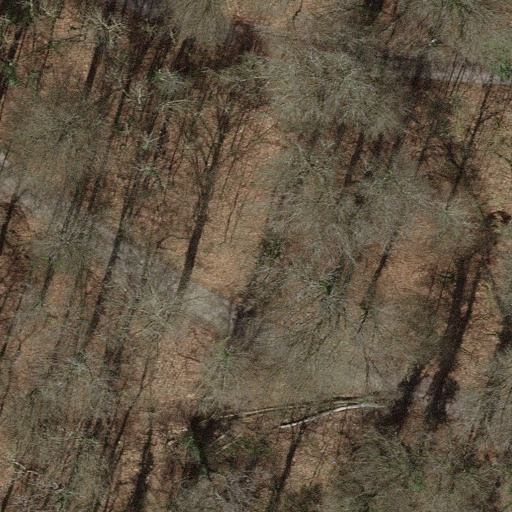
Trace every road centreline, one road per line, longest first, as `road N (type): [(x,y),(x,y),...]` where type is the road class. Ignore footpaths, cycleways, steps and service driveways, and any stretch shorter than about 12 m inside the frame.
road 1 (track): [(0,169),(149,274),(266,333),(511,413)]
road 2 (track): [(138,0),(242,36),(361,60),(511,74)]
